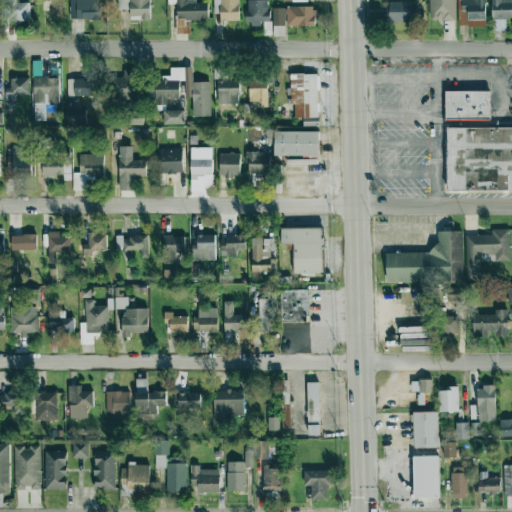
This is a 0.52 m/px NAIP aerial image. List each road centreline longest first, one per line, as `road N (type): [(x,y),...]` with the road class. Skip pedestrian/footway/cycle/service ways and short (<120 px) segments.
road 1 (secondary): [(365,511),(350,0)]
road 2 (residential): [(511,361),(0,362)]
road 3 (residential): [(511,206),(0,206)]
road 4 (residential): [(511,49),(0,49)]
